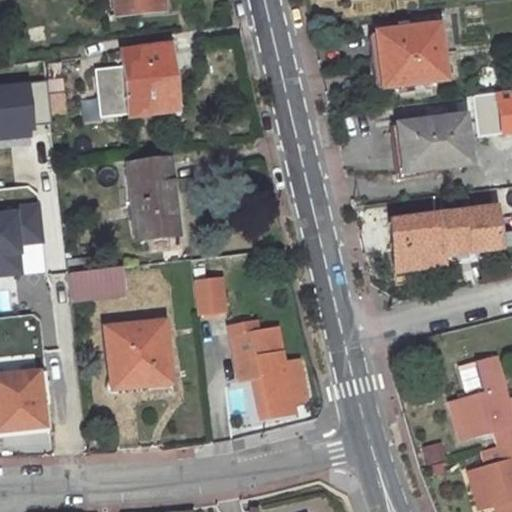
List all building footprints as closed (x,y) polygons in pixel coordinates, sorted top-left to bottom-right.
[(167,17),(166,0),(117,0),(118,19),(167,17)] [(443,24),(381,30),(386,86),(449,80),(443,24)] [(163,49),(172,113),(181,112),(172,48),(163,49)] [(172,113),(163,49),(120,55),(121,70),(111,72),(113,94),(125,94),(128,119),(172,113)] [(44,82),(0,87),(0,141),(32,138),(31,127),(49,125),(44,82)] [(511,93),(490,96),(477,98),(483,140),(511,135),(511,93)] [(470,122),(402,130),(407,176),(476,168),(470,122)] [(183,242),(178,166),(135,169),(140,245),(183,242)] [(12,212),(0,213),(0,278),(23,276),(20,247),(42,245),(37,203),(11,206),(12,212)] [(443,224),(449,264),(493,257),(495,272),(511,269),(511,236),(491,239),(488,217),(443,224)] [(443,224),(387,232),(391,260),(399,259),(402,281),(438,276),(437,266),(449,264),(443,224)] [(121,272),(70,276),(73,303),(123,298),(121,272)] [(224,286),(198,290),(202,321),(229,318),(224,286)] [(226,325),(228,335),(238,333),(252,331),(251,321),(226,325)] [(167,382),(161,322),(101,328),(108,389),(167,382)] [(280,364),(273,327),(252,331),(238,333),(228,335),(237,383),(250,381),(259,379),(266,416),(289,411),(287,402),(299,400),(292,361),(280,364)] [(511,423),(511,424),(493,354),(473,359),(480,390),(446,398),(457,439),(490,431),(494,444),(511,439),(511,423)] [(0,432),(41,428),(34,373),(0,376),(0,432)] [(250,381),(257,417),(266,416),(259,379),(250,381)] [(511,439),(494,444),(498,458),(464,467),(475,509),(489,505),(509,500),(511,510),(511,439)] [(489,505),(490,511),(511,511),(511,510),(509,500),(489,505)]
